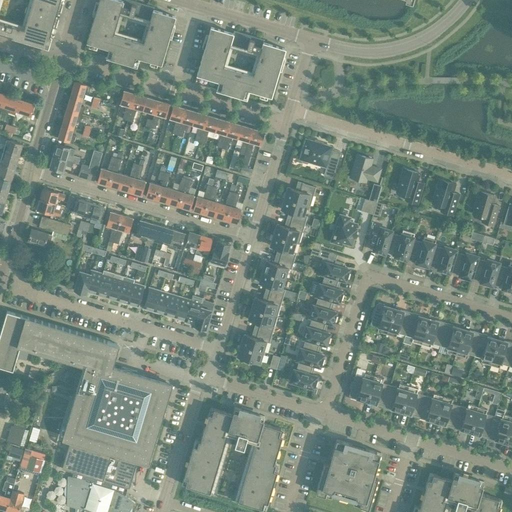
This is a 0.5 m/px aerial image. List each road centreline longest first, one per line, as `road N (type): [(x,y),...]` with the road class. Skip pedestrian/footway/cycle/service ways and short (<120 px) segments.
road 1 (residential): [(325,413),(367,278),(511,319)]
road 2 (residential): [(287,123),(61,61)]
road 3 (residential): [(33,173),(253,238)]
road 4 (residential): [(511,175),(291,110)]
road 5 (residential): [(219,353),(22,296)]
road 6 (residential): [(511,469),(325,413)]
road 7 (residential): [(174,0),(312,41)]
road 8 (tertiary): [(162,502),(201,379)]
road 9 (residential): [(325,413),(201,379)]
